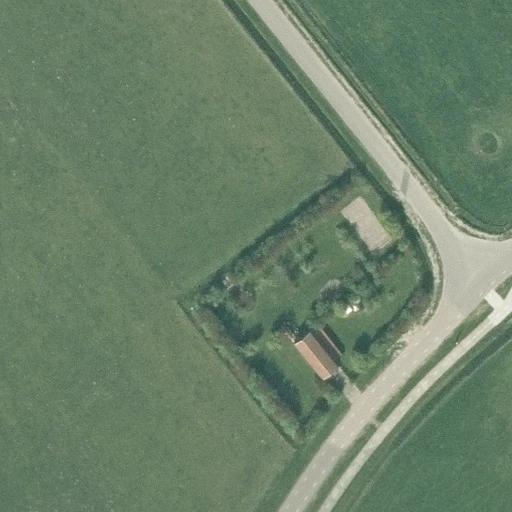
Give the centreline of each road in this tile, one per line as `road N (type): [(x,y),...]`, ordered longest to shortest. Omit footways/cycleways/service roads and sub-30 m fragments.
road 1 (tertiary): [(481,279),(253,0)]
road 2 (tertiary): [(290,511),(349,425),(481,279)]
